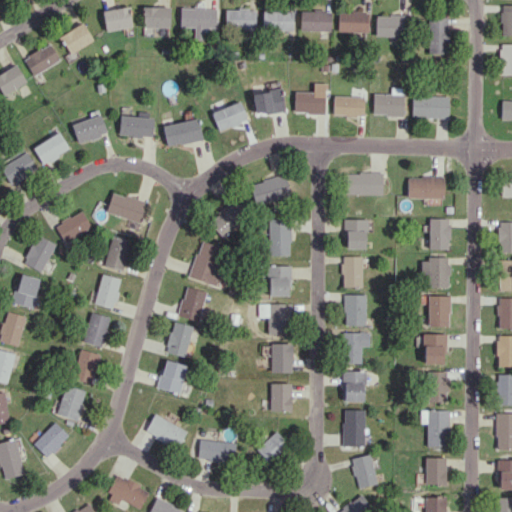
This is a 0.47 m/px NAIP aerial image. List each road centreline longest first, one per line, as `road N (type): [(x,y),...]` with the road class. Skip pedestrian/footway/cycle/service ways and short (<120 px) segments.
road 1 (residential): [(511,144),(268,143),(185,187),(161,240),(106,440),(0,506)]
road 2 (residential): [(316,142),(310,488),(206,485),(106,440)]
road 3 (residential): [(475,0),(468,511)]
road 4 (residential): [(185,187),(120,160),(89,168),(13,215),(0,233)]
